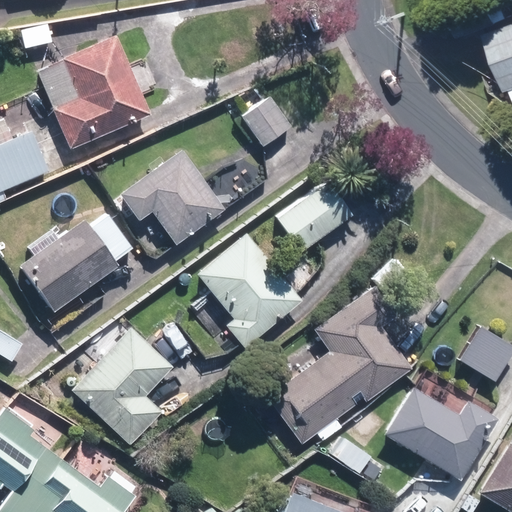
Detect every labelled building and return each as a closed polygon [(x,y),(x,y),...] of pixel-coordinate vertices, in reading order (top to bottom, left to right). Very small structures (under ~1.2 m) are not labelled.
[(451,19),(459,39),(499,23),(491,4),(451,19)] [(507,91),(511,89),(511,25),(487,34),(507,91)] [(31,70),(66,150),(146,115),(111,35),(31,70)] [(266,95),(237,117),(259,146),(288,125),(266,95)] [(26,130),(0,141),(0,191),(44,172),(26,130)] [(176,148),(114,194),(133,221),(145,212),(171,246),(221,209),(176,148)] [(323,181),(271,218),(295,252),(348,215),(323,181)] [(80,218),(14,265),(48,313),(115,267),(111,262),(129,249),(104,214),(86,227),(80,218)] [(298,300),(239,232),(189,275),(228,320),(220,326),(240,350),(298,300)] [(392,316),(369,284),(308,329),(324,352),(262,397),(298,445),(312,435),(318,444),(340,428),(334,419),(360,400),(362,403),(408,370),(377,327),(392,316)] [(511,345),(476,324),(454,361),(491,384),(511,349),(511,345)] [(125,326),(65,391),(125,447),(159,410),(143,395),(170,366),(125,326)] [(0,330),(0,357),(7,362),(19,342),(0,330)] [(406,386),(377,434),(455,481),(493,419),(462,400),(453,414),(406,386)] [(120,511),(138,489),(109,468),(95,487),(27,436),(31,430),(0,406),(0,486),(6,491),(0,498),(0,511),(120,511)] [(367,450),(338,434),(324,458),(353,474),(367,450)] [(511,511),(511,445),(504,441),(472,492),(505,511),(511,511)] [(340,511),(284,490),(275,511),(340,511)]
